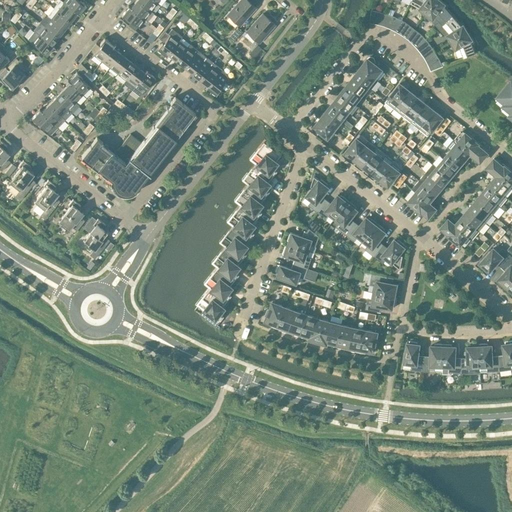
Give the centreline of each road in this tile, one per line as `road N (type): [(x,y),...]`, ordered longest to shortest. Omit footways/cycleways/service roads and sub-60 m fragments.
road 1 (secondary): [(511,418),(442,421),(335,407),(246,380),(115,319)]
road 2 (residential): [(124,218),(214,111),(97,19)]
road 3 (residential): [(511,155),(445,102),(414,58),(390,40),(368,32),(357,44)]
road 4 (residential): [(238,338),(304,145)]
road 5 (secondary): [(147,235),(251,104)]
road 6 (residential): [(124,218),(7,121)]
road 7 (residential): [(421,236),(304,145)]
road 8 (residential): [(7,121),(97,19)]
road 9 (secondary): [(251,104),(309,31),(322,0)]
road 10 (residential): [(511,316),(421,236)]
